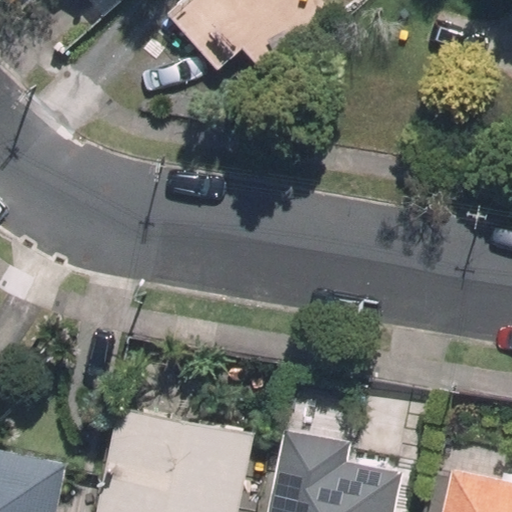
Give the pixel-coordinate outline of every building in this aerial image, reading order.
[(257,74),(328,13),(317,0),(178,0),(162,14),(211,71),(236,50),(257,74)] [(239,511),(255,433),(119,407),(98,511),(239,511)] [(401,501),(408,463),(352,453),(356,430),(289,418),(271,511),(413,511),(415,503),(401,501)] [(0,443),(0,511),(62,511),(73,458),(0,443)] [(511,511),(511,479),(454,468),(445,511),(511,511)]
